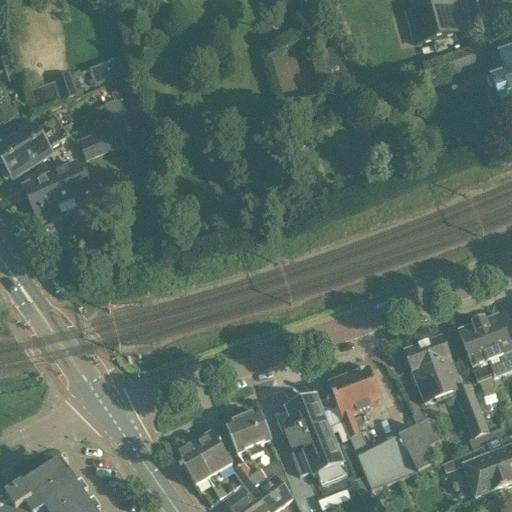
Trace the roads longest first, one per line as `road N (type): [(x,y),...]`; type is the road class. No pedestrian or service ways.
road 1 (residential): [(104,412),(511,265)]
road 2 (tertiary): [(104,412),(0,258)]
road 3 (residential): [(156,493),(137,511),(117,506),(51,422)]
